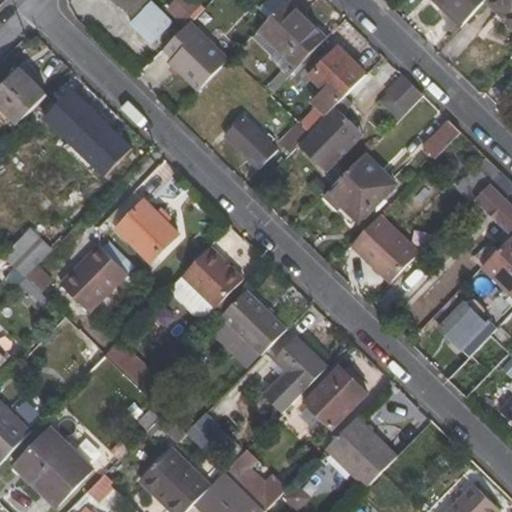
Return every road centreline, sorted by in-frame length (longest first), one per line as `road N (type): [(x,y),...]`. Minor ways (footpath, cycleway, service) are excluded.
road 1 (residential): [(32,4),(511,473)]
road 2 (residential): [(354,0),(511,155)]
